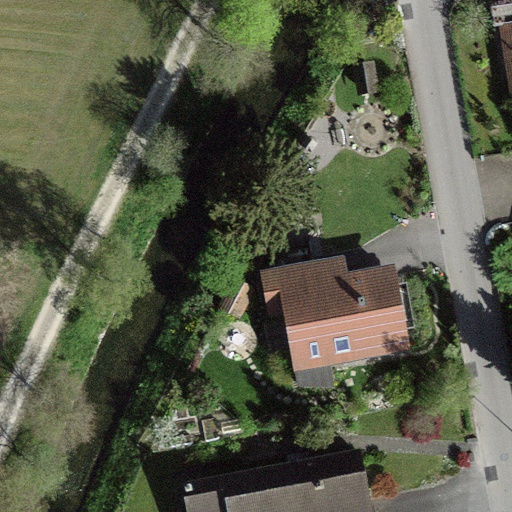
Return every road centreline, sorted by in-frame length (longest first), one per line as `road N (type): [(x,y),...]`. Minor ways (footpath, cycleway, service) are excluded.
road 1 (residential): [(511,486),(425,0)]
road 2 (track): [(0,418),(143,111),(204,0)]
